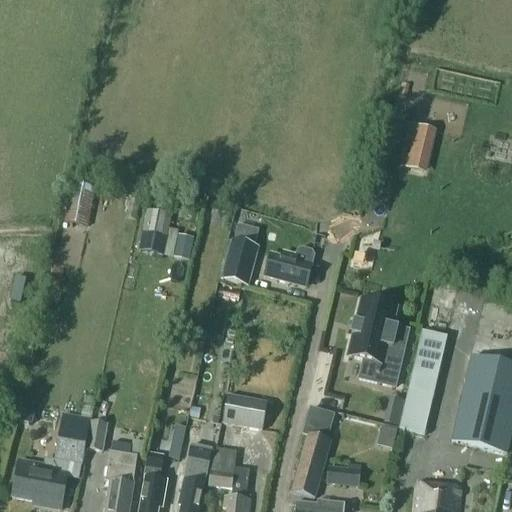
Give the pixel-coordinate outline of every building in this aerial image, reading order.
[(59,224),(86,229),(94,190),(66,184),(59,224)] [(128,201),(124,219),(134,221),(138,203),(128,201)] [(137,253),(162,258),(171,218),(146,212),(137,253)] [(233,243),(222,282),(245,288),(256,249),(253,249),(258,233),(237,227),(233,243)] [(312,268),(311,268),(314,256),(311,251),(300,248),(295,251),(294,256),(283,254),(282,258),(271,255),(265,279),(290,285),(290,283),(307,288),(312,268)] [(220,290),(218,298),(238,302),(240,295),(220,290)] [(443,298),(442,312),(470,315),(471,301),(443,298)] [(353,336),(348,359),(363,362),(358,381),(376,385),(394,389),(408,333),(391,329),(395,310),(361,302),(356,324),(353,324),(351,336),(353,336)] [(447,339),(422,334),(408,394),(432,400),(447,339)] [(451,443),(507,456),(511,434),(511,368),(471,359),(451,443)] [(221,426),(262,433),(267,405),(227,398),(221,426)] [(191,409),(189,418),(198,420),(200,411),(191,409)] [(307,438),(291,495),(314,501),(333,437),(328,436),(333,418),(310,411),(302,437),(307,438)] [(18,413),(16,423),(31,427),(33,416),(18,413)] [(62,417),(55,460),(82,465),(90,422),(80,420),(62,417)] [(195,456),(202,422),(189,420),(182,454),(195,456)] [(85,452),(101,454),(106,425),(90,423),(85,452)] [(392,448),(395,431),(379,428),(376,446),(392,448)] [(250,501),(250,497),(245,496),(249,471),(234,469),(236,453),(215,450),(211,474),(210,474),(208,488),(232,491),(231,499),(224,499),(223,511),(227,511),(226,511),(248,511),(250,501)] [(132,486),(136,458),(110,454),(105,483),(106,484),(107,483),(110,484),(105,511),(128,511),(132,486)] [(164,497),(166,483),(159,482),(163,459),(148,456),(144,480),(145,480),(139,511),(157,511),(160,496),(164,497)] [(203,486),(208,465),(192,462),(188,483),(184,482),(181,495),(184,496),(180,511),(198,511),(204,486),(203,486)] [(19,463),(12,500),(15,500),(42,505),(42,509),(59,511),(60,511),(67,478),(67,475),(49,472),(50,468),(43,467),(19,463)] [(326,485),(358,489),(360,467),(348,466),(348,472),(328,469),(326,485)] [(458,511),(461,490),(416,486),(413,511),(458,511)] [(295,507),(294,511),(343,511),(344,505),(317,502),(316,506),(306,505),(296,503),(295,507)]
